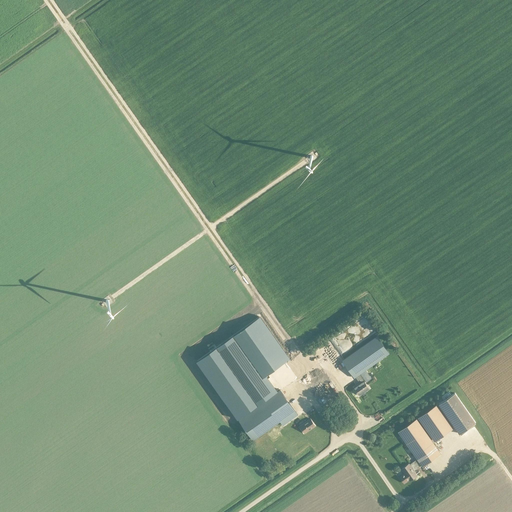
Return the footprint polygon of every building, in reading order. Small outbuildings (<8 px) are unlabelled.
[(289,359),(260,317),(198,361),(228,403),(289,359)] [(355,377),(360,374),(389,354),(377,336),(343,360),(355,377)] [(358,385),(354,388),(357,392),(358,391),(361,395),(369,389),(365,383),(366,382),(360,374),(355,377),(360,384),(358,385)] [(293,418),(293,419),(298,415),(281,390),(239,419),(254,439),(280,421),(283,425),(293,418)] [(460,434),(476,423),(455,393),(439,404),(460,434)] [(437,406),(419,418),(435,441),(453,429),(437,406)] [(311,419),(301,426),(306,433),(310,430),(309,429),(312,428),(316,426),(311,419)] [(418,459),(422,465),(423,466),(440,454),(417,420),(399,432),(418,459)] [(402,469),(405,474),(401,477),(405,482),(409,479),(410,480),(417,475),(413,470),(414,469),(415,469),(422,465),(418,459),(410,465),(409,464),(402,469)]
